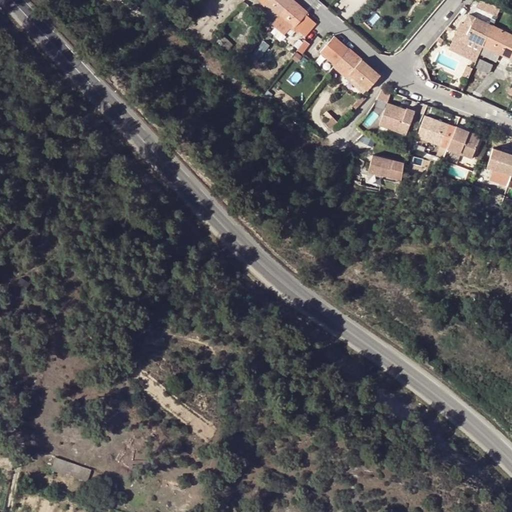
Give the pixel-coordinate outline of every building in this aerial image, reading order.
[(260,0),(258,0),(254,5),(264,14),(269,7),(260,0)] [(274,23),(279,16),(293,0),(260,0),(269,7),(264,14),(274,23)] [(307,12),(293,0),(279,16),(293,28),(298,32),(300,30),(307,36),(317,24),(305,14),(307,12)] [(491,11),(495,4),(485,0),(480,0),(477,6),(491,12),(491,11)] [(253,9),(243,2),(240,7),(250,14),(253,9)] [(498,15),(502,7),(495,4),(491,11),(498,15)] [(455,40),(480,53),(484,45),(493,25),(470,14),(465,24),(463,23),(455,40)] [(293,28),(279,16),(274,23),(272,25),(285,36),(293,28)] [(511,34),(493,25),(484,45),(511,58),(511,34)] [(316,48),(322,53),(335,65),(349,49),(335,36),(333,38),(322,29),(313,39),(319,44),(316,48)] [(226,52),(233,45),(220,33),(214,41),(226,52)] [(511,58),(484,45),(480,53),(496,61),(496,60),(509,66),(511,61),(511,58)] [(368,89),(380,75),(349,49),(335,65),(350,78),(352,76),(368,89)] [(313,64),(326,76),(335,65),(322,53),(313,64)] [(481,58),(476,67),(490,74),(493,65),(481,58)] [(365,92),(368,89),(352,76),(350,78),(349,79),(365,92)] [(389,94),(380,91),(374,101),(385,105),(389,94)] [(385,105),(377,127),(404,136),(413,113),(404,110),(404,112),(385,105)] [(437,141),(447,141),(451,129),(427,121),(419,143),(437,141)] [(465,133),(451,128),(451,129),(447,141),(453,142),(474,144),(475,141),(464,137),(465,133)] [(464,137),(475,141),(477,137),(465,133),(464,137)] [(443,152),(447,141),(437,141),(419,143),(436,149),(432,160),(439,163),(443,152)] [(453,142),(447,141),(443,152),(468,161),(474,144),(453,142)] [(508,180),(508,179),(511,167),(511,159),(498,155),(490,152),(484,168),(492,170),(491,174),(508,180)] [(369,157),(364,174),(396,182),(400,165),(369,157)] [(6,457),(5,463),(13,466),(14,459),(6,457)] [(58,458),(53,469),(87,481),(91,470),(58,458)] [(13,466),(5,463),(3,469),(11,472),(13,466)] [(83,482),(81,488),(90,491),(92,485),(83,482)]
